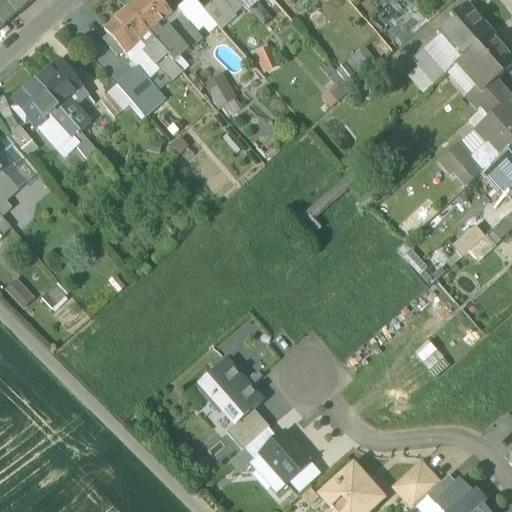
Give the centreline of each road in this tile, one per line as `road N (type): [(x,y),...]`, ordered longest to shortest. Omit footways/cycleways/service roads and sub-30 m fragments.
road 1 (track): [(0,314),(196,511)]
road 2 (residential): [(511,485),(470,445),(372,443),(306,379)]
